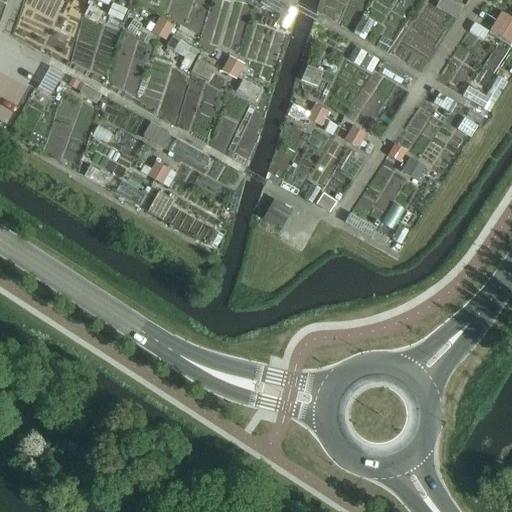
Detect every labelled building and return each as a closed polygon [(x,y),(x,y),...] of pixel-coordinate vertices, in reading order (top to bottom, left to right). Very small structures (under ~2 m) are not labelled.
[(447,0),(440,0),(436,8),(456,19),(462,9),(447,0)] [(113,4),(108,15),(122,22),(127,10),(113,4)] [(90,6),(85,15),(97,22),(103,13),(90,6)] [(511,18),(501,12),(490,31),(511,44),(511,18)] [(156,25),(152,33),(166,41),(174,26),(159,18),(156,25)] [(150,22),(146,30),(152,33),(156,25),(150,22)] [(230,57),(222,71),(236,79),(244,65),(230,57)] [(198,60),(191,75),(207,82),(214,67),(198,60)] [(308,66),(301,82),(317,88),(323,72),(308,66)] [(72,79),(68,86),(76,90),(80,83),(72,79)] [(243,80),(236,93),(255,103),(262,90),(243,80)] [(315,104),(307,119),(321,127),(329,112),(315,104)] [(464,106),(458,116),(478,127),(483,119),(484,118),(464,106)] [(150,123),(142,138),(164,150),(169,133),(150,123)] [(352,126),(345,140),(359,148),(367,135),(352,126)] [(392,149),(389,155),(401,162),(405,156),(392,149)] [(410,158),(402,173),(417,181),(425,167),(410,158)] [(156,162),(148,177),(163,185),(170,170),(156,162)] [(91,166),(85,177),(104,188),(110,177),(91,166)] [(170,170),(163,185),(169,188),(177,174),(170,170)] [(323,194),(316,205),(330,214),(337,202),(323,194)] [(274,200),(263,220),(279,230),(281,231),(292,211),(274,200)]
